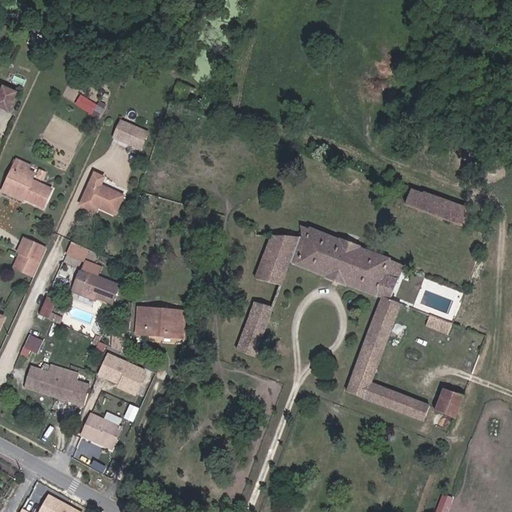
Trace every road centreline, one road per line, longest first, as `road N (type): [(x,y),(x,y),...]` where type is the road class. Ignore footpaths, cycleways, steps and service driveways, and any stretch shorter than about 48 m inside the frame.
road 1 (residential): [(0,377),(56,247)]
road 2 (tertiary): [(0,444),(124,511)]
